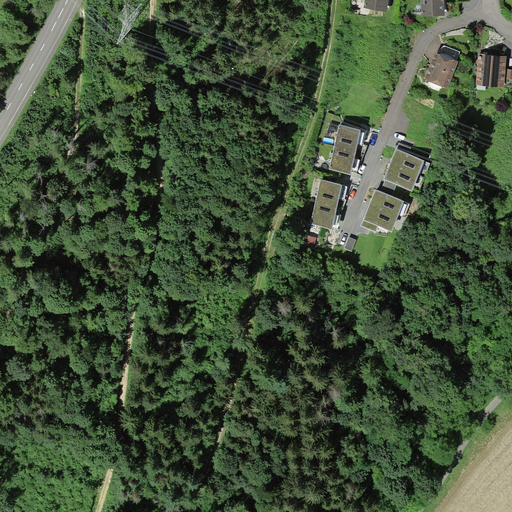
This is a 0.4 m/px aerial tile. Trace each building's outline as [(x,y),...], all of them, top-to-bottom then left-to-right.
[(388,0),(364,0),(363,8),(387,12),(388,0)] [(444,15),(443,0),(420,0),(421,16),(444,15)] [(444,45),(436,53),(456,60),(460,51),(444,45)] [(436,53),(435,52),(425,79),(448,88),(458,61),(456,60),(436,53)] [(507,56),(479,53),(476,84),(504,87),(505,79),(506,69),(507,56)] [(339,124),(334,146),(356,152),(358,144),(360,132),(361,130),(339,124)] [(399,143),(397,149),(409,153),(411,148),(399,143)] [(354,158),(356,152),(334,146),(329,169),(351,175),(351,172),(354,158)] [(396,149),(390,164),(418,175),(424,161),(424,160),(409,153),(397,149),(396,149)] [(360,160),(354,158),(351,172),(357,173),(360,160)] [(425,178),(430,163),(424,161),(418,175),(425,178)] [(413,189),(418,175),(390,164),(383,179),(385,180),(397,185),(412,191),(413,189)] [(419,191),(425,178),(418,175),(413,189),(419,191)] [(320,179),(315,202),(337,207),(339,198),(342,185),(320,179)] [(397,185),(385,180),(380,191),(392,196),(397,185)] [(342,185),(339,198),(345,199),(348,186),(342,185)] [(375,189),(369,204),(398,216),(398,215),(404,201),(392,196),(380,191),(375,189)] [(410,204),(404,201),(398,215),(404,218),(410,204)] [(336,213),(337,207),(315,202),(310,224),(332,230),(333,226),(336,213)] [(392,232),(398,216),(369,204),(363,220),(378,226),(392,232)] [(341,214),(336,213),(333,226),(338,228),(341,214)] [(376,232),(378,226),(363,220),(360,226),(376,232)] [(314,246),(316,238),(308,236),(306,244),(314,246)] [(356,240),(349,237),(344,248),(352,251),(356,240)]
